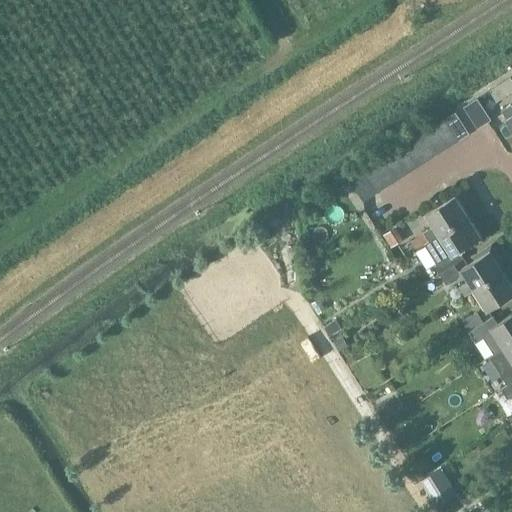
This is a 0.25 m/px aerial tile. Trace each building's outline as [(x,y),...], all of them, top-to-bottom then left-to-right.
[(491,120),(478,98),(465,107),(478,128),(491,120)] [(511,105),(503,111),(509,120),(511,125),(511,105)] [(474,137),(461,115),(449,122),(462,144),(474,137)] [(453,150),(462,144),(449,122),(439,128),(453,150)] [(442,157),(450,152),(453,150),(439,128),(429,135),(442,157)] [(429,135),(419,141),(432,163),(442,157),(429,135)] [(419,141),(408,147),(422,169),(432,163),(419,141)] [(408,147),(402,151),(398,154),(412,176),(422,169),(408,147)] [(412,176),(398,154),(388,160),(401,182),(412,176)] [(388,160),(378,166),(391,188),(401,182),(388,160)] [(378,166),(367,173),(381,195),(391,188),(378,166)] [(367,173),(350,183),(364,205),(381,195),(367,173)] [(425,232),(431,242),(471,217),(458,196),(429,214),(436,225),(425,232)] [(485,237),(471,217),(431,242),(426,246),(436,261),(434,262),(442,274),(444,273),(459,264),(467,258),(462,251),(485,237)] [(399,258),(416,242),(406,232),(389,248),(399,258)] [(465,270),(477,290),(506,272),(502,264),(505,262),(497,249),(491,248),(476,257),(478,261),(465,270)] [(459,264),(444,273),(450,282),(465,273),(459,264)] [(477,290),(490,311),(511,297),(511,280),(506,272),(477,290)] [(478,312),(464,321),(470,331),(485,322),(478,312)] [(485,322),(470,331),(477,342),(485,337),(495,354),(505,348),(511,343),(511,314),(499,323),(495,316),(485,322)] [(495,354),(491,357),(509,384),(511,382),(511,343),(505,348),(495,354)] [(511,382),(509,384),(502,388),(509,399),(511,396),(511,382)]
